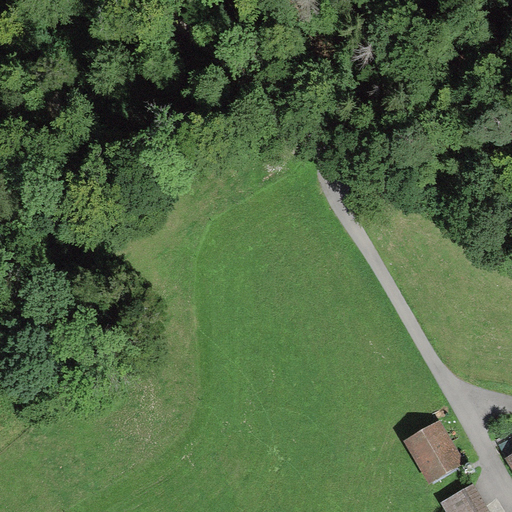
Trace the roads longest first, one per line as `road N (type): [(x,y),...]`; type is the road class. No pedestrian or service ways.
road 1 (track): [(140,0),(317,134),(335,197),(487,458)]
road 2 (track): [(323,154),(439,193),(511,242)]
